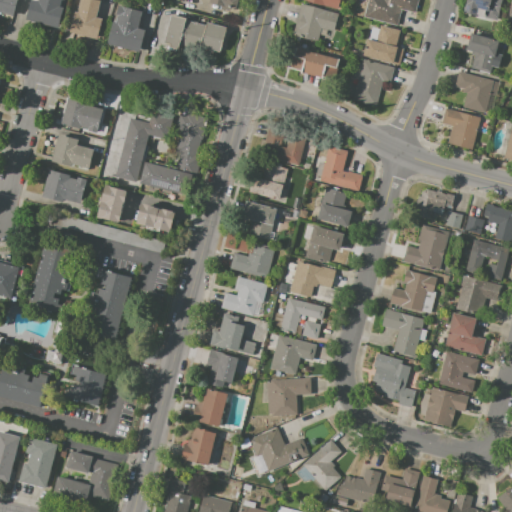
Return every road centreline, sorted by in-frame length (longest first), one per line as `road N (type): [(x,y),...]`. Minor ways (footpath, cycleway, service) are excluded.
road 1 (residential): [(446,0),(345,349),(342,398),(349,413),(388,433),(486,458)]
road 2 (tertiary): [(246,91),(133,511)]
road 3 (residential): [(246,91),(91,76),(0,52)]
road 4 (tertiary): [(511,184),(398,151),(291,102)]
road 5 (residential): [(42,64),(1,223)]
